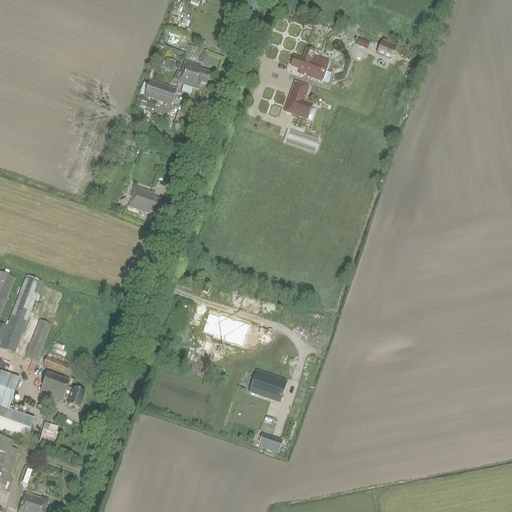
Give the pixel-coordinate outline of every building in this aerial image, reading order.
[(359,39),(357,46),(367,50),(370,44),(359,39)] [(396,48),(382,42),(377,54),(391,60),(396,48)] [(294,59),(291,67),(299,70),(298,74),(304,76),(304,75),(308,76),(307,77),(322,82),(322,81),(328,82),(330,74),(325,72),(328,63),(311,57),(312,52),(306,50),(302,61),(294,59)] [(199,63),(204,65),(208,56),(202,54),(199,63)] [(163,68),(173,72),(176,63),(166,59),(163,68)] [(185,63),(178,84),(183,85),(181,93),(191,96),(193,89),(198,90),(200,84),(206,86),(210,74),(199,71),(200,68),(185,63)] [(171,106),(177,90),(149,81),(144,97),(171,106)] [(313,105),(304,102),(309,87),(294,82),(284,113),(308,121),(313,105)] [(138,138),(125,133),(121,144),(135,149),(138,138)] [(160,217),(165,202),(153,198),(154,195),(135,189),(128,208),(149,215),(149,213),(160,217)] [(0,349),(15,355),(42,282),(26,276),(7,327),(0,324),(0,319),(15,279),(0,273),(0,343),(1,344),(0,345),(0,349)] [(221,318),(210,314),(204,332),(215,336),(214,338),(216,339),(216,338),(219,339),(219,340),(234,345),(234,344),(238,345),(238,346),(244,348),(251,326),(238,322),(232,320),(222,316),(221,318)] [(25,358),(37,363),(51,326),(39,321),(25,358)] [(46,357),(43,366),(69,375),(72,367),(46,357)] [(280,404),(287,382),(256,372),(249,393),(280,404)] [(0,432),(26,442),(34,421),(7,411),(18,380),(0,373),(0,432)] [(47,375),(40,395),(62,403),(64,399),(69,401),(67,406),(79,410),(85,394),(73,390),(67,388),(69,383),(47,375)] [(56,445),(61,427),(47,423),(41,441),(56,445)] [(282,441),(261,435),(258,447),(278,453),(282,441)] [(0,439),(0,485),(6,487),(18,451),(12,449),(14,444),(0,439)] [(32,477),(36,478),(37,471),(28,469),(25,483),(30,484),(32,477)] [(46,511),(45,511),(48,502),(25,494),(18,511),(46,511)]
